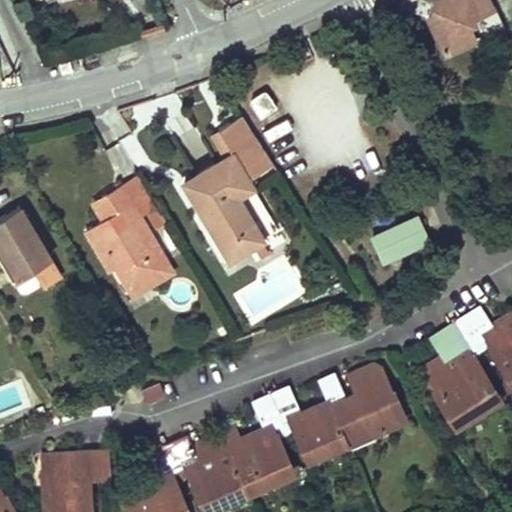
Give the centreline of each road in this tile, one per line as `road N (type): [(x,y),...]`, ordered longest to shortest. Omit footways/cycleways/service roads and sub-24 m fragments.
road 1 (residential): [(479,275),(356,334),(152,411),(106,405),(0,442)]
road 2 (residential): [(389,79),(479,275)]
road 3 (residential): [(0,100),(202,42)]
